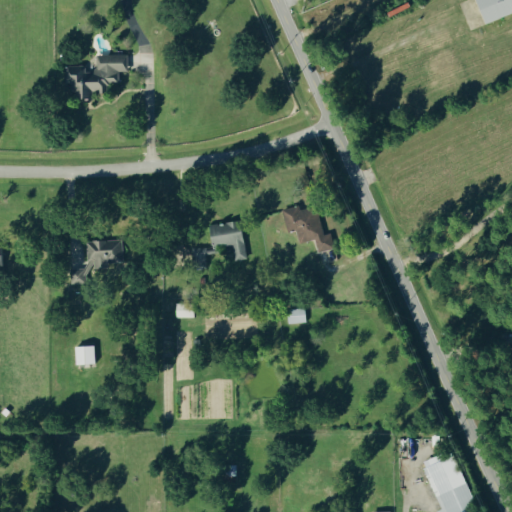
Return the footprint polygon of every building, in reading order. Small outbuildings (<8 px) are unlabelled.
[(130,53),(99,54),(100,72),(97,72),(97,79),(119,79),(119,70),(131,70),(130,53)] [(69,83),(77,82),(77,90),(88,89),(88,87),(89,87),(89,65),(68,65),(69,83)] [(321,251),(337,248),(334,233),(326,235),(320,206),(303,209),(302,205),(285,209),(290,231),(299,229),(302,242),(318,239),(321,251)] [(225,243),(235,241),(236,246),(248,243),(243,219),(214,226),(216,237),(223,236),(225,243)] [(89,240),(90,261),(125,260),(124,239),(89,240)] [(194,247),(195,264),(208,264),(208,247),(194,247)] [(77,283),(90,282),(89,272),(76,272),(77,283)] [(176,304),(193,304),(193,318),(176,318),(176,304)] [(286,310),(304,308),(305,322),(287,324),(286,310)] [(75,347),(93,346),(95,365),(77,366),(75,347)] [(444,508),(440,510),(440,511),(473,511),(481,509),(458,452),(446,457),(444,453),(425,461),(444,508)]
